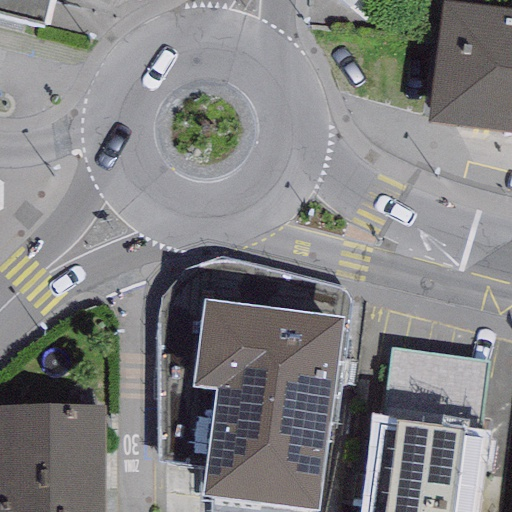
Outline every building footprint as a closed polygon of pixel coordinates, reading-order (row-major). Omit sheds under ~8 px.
[(0,0),(0,19),(41,29),(48,0),(0,0)] [(383,0),(333,0),(367,23),(383,0)] [(511,139),(511,17),(443,9),(428,130),(511,139)] [(236,511),(317,511),(342,330),(347,299),(340,292),(327,286),(203,271),(190,275),(180,280),(172,288),(165,296),(162,302),(157,312),(155,324),(156,465),(206,473),(202,507),(236,511)] [(485,367),(389,356),(371,511),(474,511),(482,452),(475,451),(485,367)] [(0,511),(105,511),(106,412),(0,412),(0,511)]
